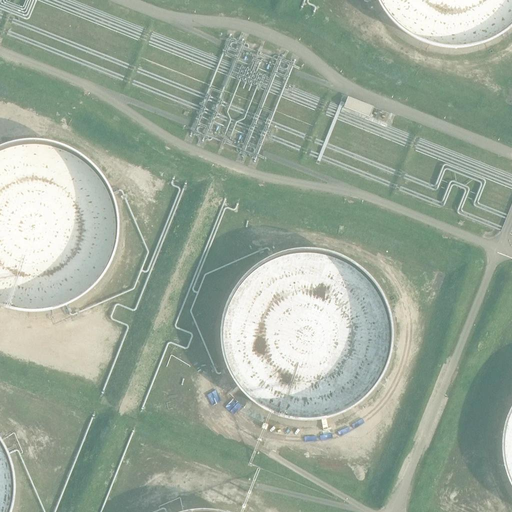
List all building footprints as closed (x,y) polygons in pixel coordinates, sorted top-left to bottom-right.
[(511,0),(377,0),(390,21),(412,39),(439,49),(468,49),(495,40),(511,26),(511,0)] [(202,111),(221,134),(285,141),(286,130),(281,123),(283,120),(286,122),(286,115),(283,113),(283,118),(277,117),(271,110),(266,110),(265,118),(258,113),(256,116),(245,115),(251,106),(262,107),(254,97),(262,90),(223,64),(216,69),(228,71),(228,75),(222,80),(225,84),(222,88),(217,88),(216,101),(211,97),(202,111)] [(344,106),(343,107),(369,118),(373,108),(347,97),(345,103),(344,106)] [(333,126),(322,141),(310,141),(315,144),(324,144),(319,152),(314,152),(320,157),(326,157),(331,160),(334,160),(338,155),(340,156),(341,155),(341,142),(338,140),(338,146),(334,142),(334,131),(339,131),(333,126)] [(44,142),(14,144),(0,150),(0,304),(26,312),(55,310),(82,298),(104,277),(117,251),(120,221),(113,192),(96,168),(72,150),(44,142)] [(326,255),(299,253),(273,259),(251,273),(233,293),(223,317),(221,343),(227,369),(240,392),(260,410),(285,421),(312,423),(338,417),(361,403),(378,383),(389,358),(391,332),(385,306),(371,283),(351,265),(326,255)] [(511,410),(509,416),(502,443),(504,471),(511,489),(511,410)] [(0,511),(6,511),(9,507),(11,479),(3,452),(0,447),(0,511)]
